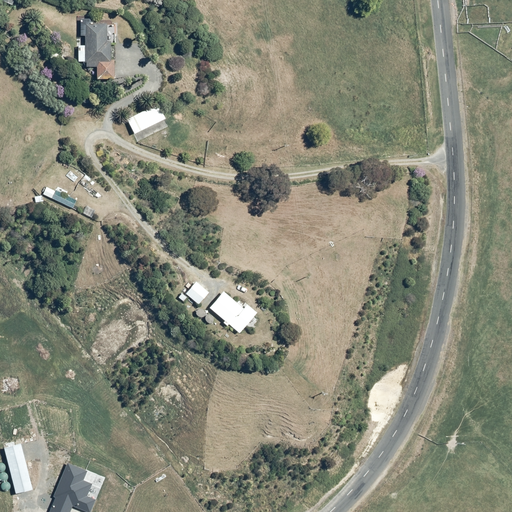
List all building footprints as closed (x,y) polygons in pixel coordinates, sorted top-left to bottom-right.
[(108,42),(108,22),(89,22),(89,18),(80,18),(80,30),(81,30),(81,34),(84,34),(84,45),(78,45),(78,62),(85,62),(85,67),(96,67),(96,79),(115,79),(115,59),(115,42),(108,42)] [(164,118),(157,103),(126,118),(133,132),(164,118)] [(71,209),(76,200),(47,184),(42,193),(71,209)] [(195,281),(185,293),(182,291),(177,297),(183,301),(188,295),(198,304),(208,292),(195,281)] [(209,307),(224,320),(222,322),(226,326),(228,323),(239,332),(256,311),(246,303),(243,307),(223,290),(209,307)] [(44,485),(27,420),(0,426),(0,435),(15,493),(44,485)]
